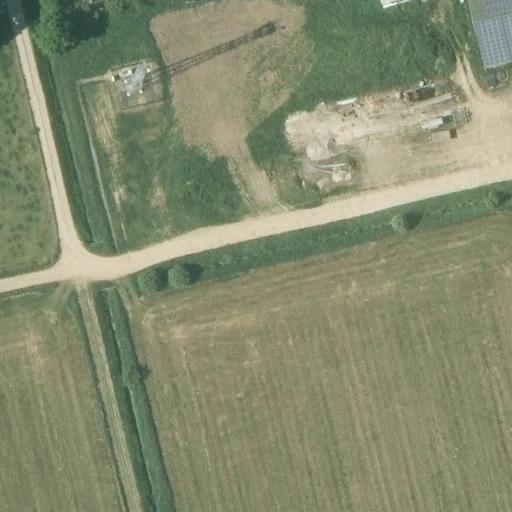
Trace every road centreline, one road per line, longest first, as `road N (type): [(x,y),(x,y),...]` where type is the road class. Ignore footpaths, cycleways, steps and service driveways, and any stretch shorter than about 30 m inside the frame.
road 1 (track): [(71,274),(489,178)]
road 2 (track): [(3,0),(71,274)]
road 3 (track): [(71,274),(125,511)]
